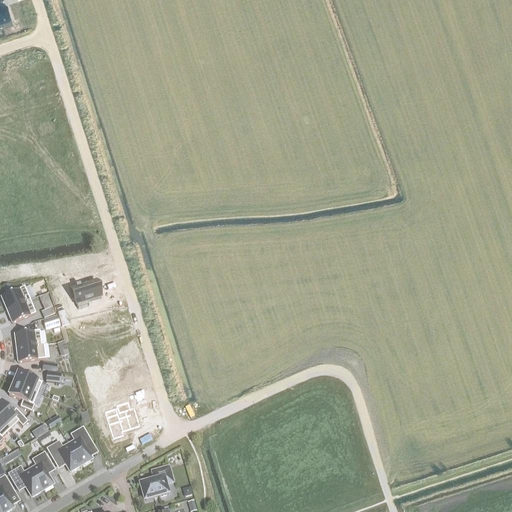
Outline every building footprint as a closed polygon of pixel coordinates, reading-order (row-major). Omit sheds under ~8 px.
[(0,26),(11,23),(6,6),(0,7),(0,26)] [(21,102),(10,105),(12,112),(18,110),(23,126),(44,119),(39,103),(23,108),(21,102)] [(14,211),(20,230),(28,228),(22,209),(14,211)] [(62,216),(50,220),(52,226),(53,226),(57,240),(80,233),(76,219),(64,222),(62,216)] [(55,277),(45,280),(51,297),(60,294),(55,277)] [(96,282),(71,290),(77,309),(88,306),(87,302),(101,298),(96,282)] [(9,285),(3,287),(7,295),(12,293),(9,285)] [(7,295),(1,298),(6,312),(30,302),(24,288),(12,293),(7,295)] [(47,295),(40,298),(42,304),(50,301),(47,295)] [(30,302),(6,312),(12,325),(35,315),(30,302)] [(56,317),(50,319),(53,329),(59,327),(56,317)] [(39,332),(14,335),(16,350),(43,346),(43,345),(41,346),(39,332)] [(43,346),(16,350),(18,364),(45,360),(43,346)] [(43,364),(42,371),(56,373),(57,366),(43,364)] [(47,373),(46,383),(60,385),(61,375),(47,373)] [(18,374),(13,385),(37,395),(42,384),(18,374)] [(13,385),(8,397),(22,402),(20,408),(31,413),(34,406),(33,406),(37,395),(13,385)] [(118,408),(105,412),(113,439),(123,436),(122,432),(139,426),(133,408),(130,409),(127,402),(117,405),(118,408)] [(1,404),(0,404),(0,420),(10,431),(18,423),(22,428),(27,423),(15,410),(11,415),(1,404)] [(0,420),(0,442),(3,440),(2,439),(10,431),(0,420)] [(44,426),(39,429),(43,435),(48,432),(44,426)] [(74,442),(68,446),(81,467),(92,460),(86,450),(92,446),(82,429),(71,436),(74,442)] [(48,433),(38,439),(41,443),(51,437),(48,433)] [(58,444),(47,450),(57,467),(63,463),(69,474),(81,467),(68,446),(62,449),(58,444)] [(36,467),(29,471),(42,492),(53,486),(47,475),(54,471),(44,455),(32,461),(36,467)] [(10,456),(2,460),(5,466),(13,461),(10,456)] [(20,469),(8,476),(18,492),(25,489),(31,499),(42,492),(29,471),(23,474),(20,469)] [(153,474),(155,482),(141,486),(146,502),(168,495),(166,485),(172,483),(168,469),(153,474)] [(0,511),(8,511),(14,509),(8,499),(14,495),(4,478),(0,480),(0,511)] [(196,511),(194,502),(188,504),(190,511),(196,511)]
